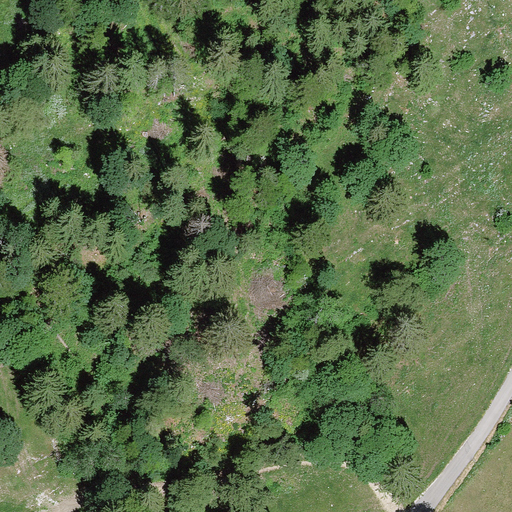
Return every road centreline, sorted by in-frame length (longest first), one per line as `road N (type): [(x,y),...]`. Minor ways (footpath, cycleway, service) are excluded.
road 1 (track): [(396,511),(358,464),(336,460),(127,486),(0,475)]
road 2 (unclassified): [(427,511),(511,379)]
